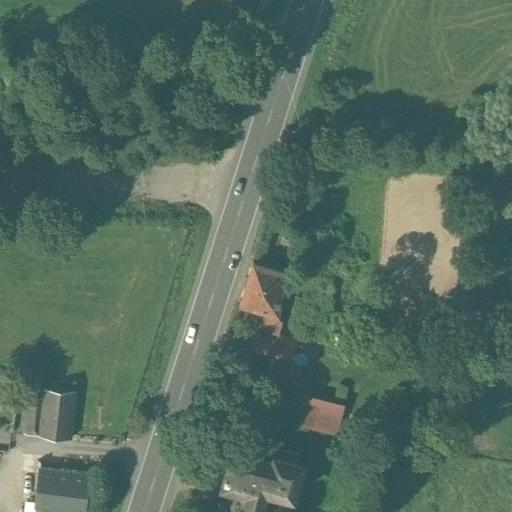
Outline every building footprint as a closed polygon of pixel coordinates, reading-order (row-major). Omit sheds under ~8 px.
[(0,112),(26,113),(25,58),(0,58),(0,112)] [(511,161),(511,155),(484,153),(470,298),(499,301),(511,161)] [(286,271),(253,261),(240,303),(273,314),(280,292),(286,271)] [(35,386),(33,425),(80,428),(82,380),(52,377),(51,385),(35,386)] [(306,410),(303,424),(334,432),(342,402),(301,391),(296,408),(306,410)] [(274,458),(234,446),(222,484),(266,498),(269,491),(294,499),(306,462),(276,453),(274,458)] [(86,472),(35,466),(31,505),(83,510),(86,472)]
